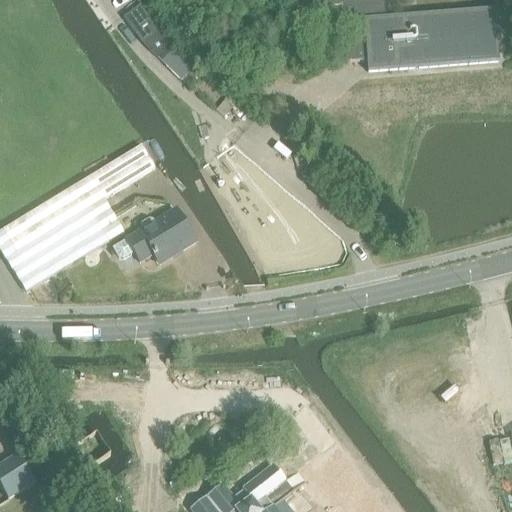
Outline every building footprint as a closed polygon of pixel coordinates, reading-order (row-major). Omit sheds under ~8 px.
[(293,0),(295,15),(354,11),(356,43),(344,44),(346,64),(367,63),(367,65),(367,74),(481,65),(498,64),(494,12),(384,20),(383,0),(293,0)] [(123,19),(122,20),(141,44),(159,31),(140,6),(123,19)] [(159,31),(141,44),(145,48),(154,57),(162,65),(180,84),(181,84),(191,72),(194,70),(173,50),(159,31)] [(215,113),(223,120),(236,105),(228,98),(215,113)] [(141,148),(0,234),(0,253),(25,294),(107,244),(88,211),(155,171),(141,148)] [(175,211),(159,221),(126,242),(116,248),(114,254),(118,261),(123,262),(134,255),(139,264),(153,256),(157,263),(181,247),(183,251),(196,244),(175,211)] [(35,482),(17,455),(0,466),(0,487),(8,500),(35,482)] [(223,487),(189,511),(289,511),(282,502),(293,494),(284,483),(272,467),(241,491),(242,494),(234,500),(223,487)]
